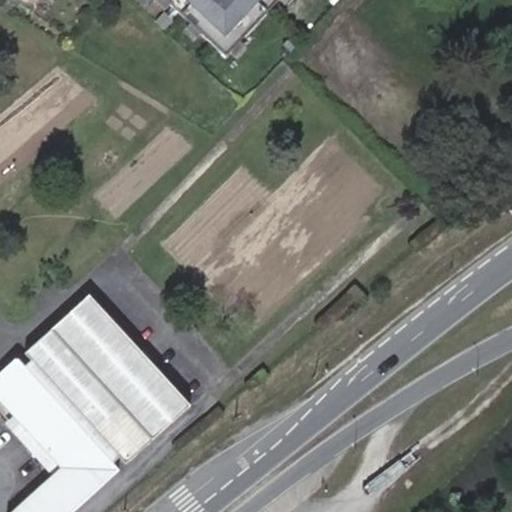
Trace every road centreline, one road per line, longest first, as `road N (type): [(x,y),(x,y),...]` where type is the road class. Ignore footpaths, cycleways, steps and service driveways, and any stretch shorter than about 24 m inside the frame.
road 1 (secondary): [(511,260),(183,511)]
road 2 (secondary): [(244,511),(310,460),(511,337)]
